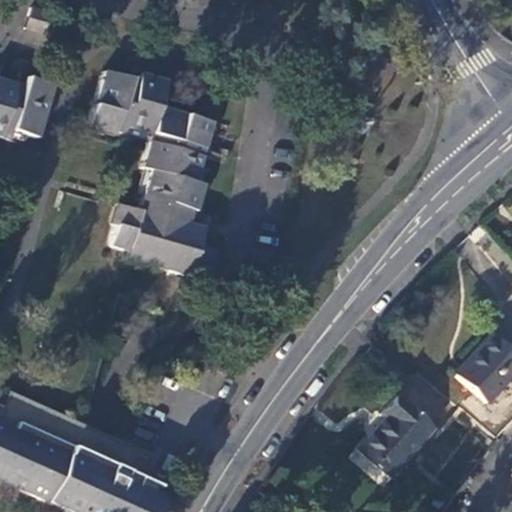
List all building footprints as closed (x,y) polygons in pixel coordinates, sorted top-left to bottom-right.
[(29,8),(23,29),(42,35),(49,14),(29,8)] [(101,71),(86,125),(121,135),(123,127),(149,135),(139,168),(148,171),(141,196),(136,212),(119,206),(107,247),(157,261),(155,269),(186,278),(188,270),(204,274),(211,252),(195,247),(200,228),(170,220),(174,206),(193,212),(201,185),(192,182),(200,157),(195,155),(197,148),(202,150),(209,123),(157,108),(164,82),(137,74),(135,81),(101,71)] [(0,139),(6,142),(9,132),(35,139),(50,86),(23,78),(21,87),(0,81),(0,139)] [(451,375),(483,405),(511,373),(511,355),(489,334),(451,375)] [(355,452),(387,479),(429,429),(390,397),(375,415),(381,420),(355,452)] [(129,453),(6,398),(2,407),(0,406),(0,483),(64,511),(150,511),(157,499),(148,495),(152,486),(139,480),(121,472),(129,453)] [(147,461),(129,453),(121,472),(139,480),(147,461)]
